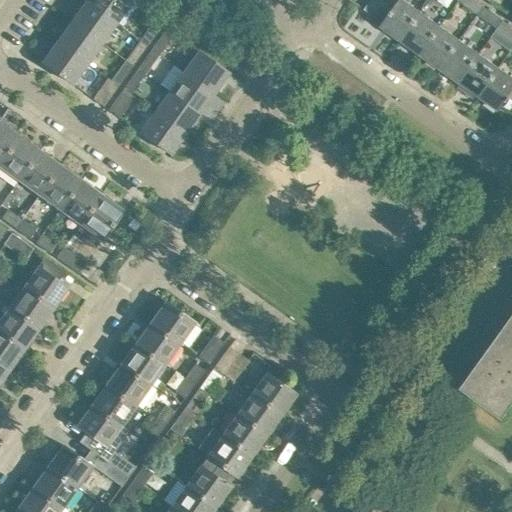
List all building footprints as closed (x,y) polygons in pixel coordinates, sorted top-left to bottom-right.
[(131,3),(127,0),(84,0),(85,1),(116,23),(131,3)] [(389,13),(371,0),(370,0),(364,9),(383,22),(389,13)] [(397,3),(392,0),(371,0),(389,13),(397,3)] [(420,11),(404,0),(398,0),(397,3),(389,13),(383,22),(380,26),(400,40),(420,11)] [(483,6),(475,0),(458,0),(477,14),(483,6)] [(116,23),(85,1),(70,21),(102,43),(116,23)] [(503,20),(483,6),(477,14),(497,28),(503,20)] [(420,54),(440,25),(420,11),(400,40),(420,54)] [(162,24),(155,19),(140,40),(147,45),(162,24)] [(511,26),(503,20),(497,28),(511,38),(511,26)] [(102,43),(70,21),(56,41),(87,64),(102,43)] [(439,68),(460,39),(440,25),(420,54),(439,68)] [(159,54),(174,33),(167,28),(152,49),(159,54)] [(459,82),(479,53),(460,39),(439,68),(459,82)] [(133,65),(147,45),(140,40),(125,60),(133,65)] [(87,64),(56,41),(41,61),(73,84),(87,64)] [(145,74),(159,54),(152,49),(138,69),(145,74)] [(229,72),(197,50),(183,70),(215,93),(229,72)] [(479,96),(499,67),(479,53),(459,82),(467,87),(464,92),(473,99),(476,94),(479,96)] [(118,86),(133,65),(125,60),(111,80),(108,78),(118,86)] [(511,90),(511,76),(502,70),(499,67),(479,96),(498,110),(506,99),(507,101),(510,97),(508,96),(511,90)] [(141,80),(145,74),(138,69),(123,89),(130,94),(141,80)] [(200,113),(215,93),(183,70),(168,91),(200,113)] [(103,106),(118,86),(108,78),(93,99),(103,106)] [(141,80),(130,94),(134,96),(141,102),(151,87),(141,80)] [(134,96),(130,94),(123,89),(108,110),(119,117),(134,96)] [(186,133),(200,113),(168,91),(154,111),(186,133)] [(171,154),(186,133),(154,111),(139,132),(171,154)] [(0,162),(19,136),(0,122),(0,162)] [(0,166),(19,180),(39,150),(19,136),(0,162),(0,166)] [(39,194),(60,165),(39,150),(19,180),(39,194)] [(60,209),(81,180),(60,165),(39,194),(60,209)] [(81,224),(102,195),(81,180),(60,209),(81,224)] [(122,209),(102,195),(81,224),(101,239),(122,209)] [(1,218),(15,228),(22,219),(8,209),(1,218)] [(36,229),(22,219),(15,228),(30,238),(36,229)] [(35,242),(50,253),(56,243),(42,233),(35,242)] [(85,262),(69,250),(63,246),(56,257),(78,273),(85,262)] [(67,287),(51,275),(37,266),(23,287),(52,308),(67,287)] [(37,328),(52,308),(23,287),(8,307),(37,328)] [(165,301),(150,321),(179,342),(194,321),(165,301)] [(0,332),(23,349),(37,328),(8,307),(0,318),(0,332)] [(179,342),(150,321),(136,342),(165,363),(179,342)] [(502,415),(511,401),(511,332),(505,327),(488,352),(486,351),(480,361),(481,361),(463,387),(502,415)] [(0,363),(8,370),(23,349),(0,332),(0,363)] [(207,363),(222,342),(211,335),(197,356),(207,363)] [(165,363),(136,342),(121,363),(150,384),(165,363)] [(222,374),(237,352),(229,346),(213,368),(222,374)] [(233,381),(248,360),(237,352),(222,374),(233,381)] [(194,362),(184,376),(193,383),(203,369),(194,362)] [(150,384),(121,363),(106,383),(135,404),(150,384)] [(295,393),(267,373),(266,372),(251,393),(280,414),(295,393)] [(183,397),(193,383),(184,376),(173,391),(183,397)] [(135,404),(106,383),(91,404),(120,425),(135,404)] [(193,415),(203,400),(207,394),(197,388),(183,408),(193,415)] [(266,435),(280,414),(251,393),(237,414),(266,435)] [(113,451),(128,430),(120,425),(91,404),(76,425),(87,432),(79,443),(106,462),(113,452),(113,451)] [(165,404),(154,418),(164,425),(174,410),(165,404)] [(182,429),(193,415),(183,408),(173,422),(182,429)] [(251,455),(266,435),(237,414),(222,435),(251,455)] [(153,439),(164,425),(154,418),(144,432),(153,439)] [(236,476),(251,455),(222,435),(213,428),(198,450),(201,452),(198,456),(223,474),(227,470),(236,476)] [(63,444),(48,465),(77,486),(91,465),(63,444)] [(113,452),(106,462),(127,477),(134,467),(113,452)] [(220,479),(223,474),(198,456),(193,463),(198,467),(189,479),(182,473),(177,480),(185,485),(215,506),(229,485),(223,481),(224,480),(223,479),(222,480),(220,479)] [(127,477),(106,462),(99,471),(120,486),(127,477)] [(77,486),(48,465),(33,486),(62,506),(77,486)] [(141,466),(131,480),(141,487),(151,473),(141,466)] [(131,500),(141,487),(131,480),(122,493),(131,500)] [(210,511),(215,506),(185,485),(177,480),(162,500),(170,506),(178,511),(210,511)] [(57,511),(62,506),(33,486),(18,506),(26,511),(57,511)]
